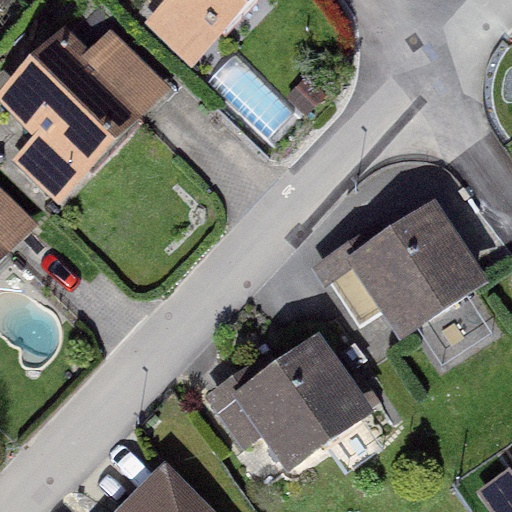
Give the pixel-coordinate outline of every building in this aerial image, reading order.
[(108,0),(112,3),(115,0),(160,0),(163,2),(140,26),(192,76),(264,0),(108,0)] [(65,31),(0,99),(0,106),(36,140),(13,165),(59,209),(171,91),(109,32),(89,53),(65,31)] [(0,268),(40,227),(0,189),(0,268)] [(490,289),(434,205),(386,236),(380,227),(311,272),(324,291),(351,273),(401,348),(490,289)] [(375,418),(318,340),(269,375),(259,361),(203,402),(242,456),(260,443),(287,480),(375,418)] [(207,511),(164,470),(123,511),(207,511)] [(490,511),(511,511),(511,475),(509,472),(478,494),(490,511)]
